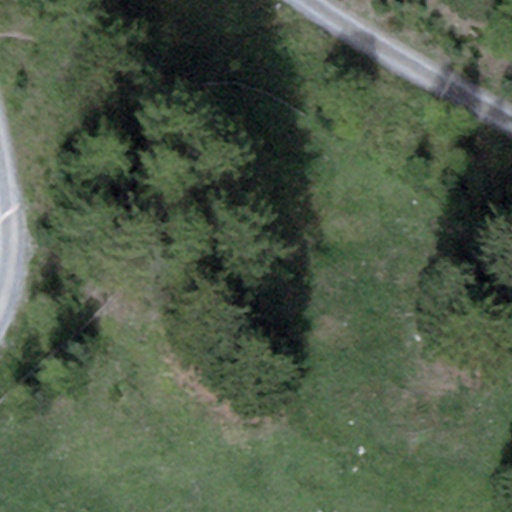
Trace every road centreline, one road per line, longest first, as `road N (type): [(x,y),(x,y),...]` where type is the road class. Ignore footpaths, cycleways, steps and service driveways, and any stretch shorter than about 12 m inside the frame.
road 1 (track): [(511,115),(323,0)]
road 2 (track): [(0,155),(17,206),(14,300),(0,337)]
